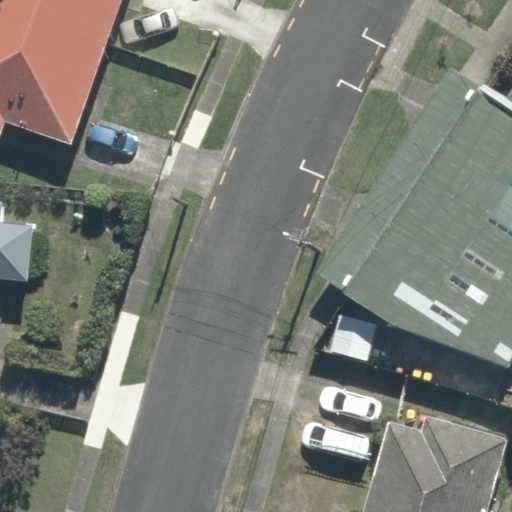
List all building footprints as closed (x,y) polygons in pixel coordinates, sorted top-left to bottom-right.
[(0,0),(0,126),(3,127),(8,112),(74,136),(122,0),(0,0)] [(343,293),(479,84),(450,66),(314,274),(343,293)] [(511,106),(504,101),(479,84),(343,293),(390,324),(508,367),(511,361),(511,106)] [(0,343),(3,344),(6,311),(0,310),(0,258),(18,260),(24,199),(0,197),(0,343)] [(475,511),(496,426),(437,411),(432,429),(397,420),(392,439),(376,435),(358,506),(328,499),(325,511),(475,511)]
